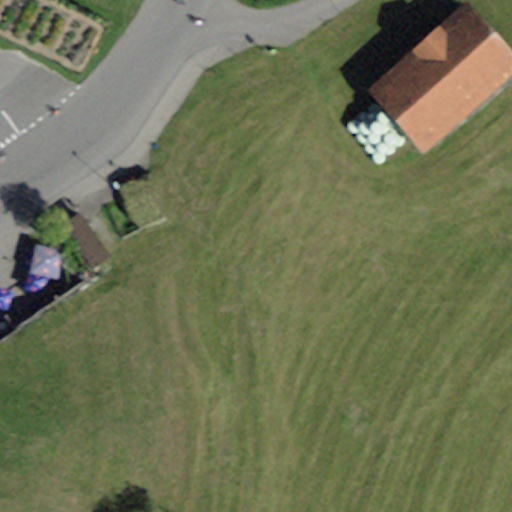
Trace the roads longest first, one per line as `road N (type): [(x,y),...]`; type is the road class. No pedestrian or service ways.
road 1 (unclassified): [(0,179),(60,144),(130,82),(174,13)]
road 2 (residential): [(174,13),(248,29),(299,20),(330,0)]
